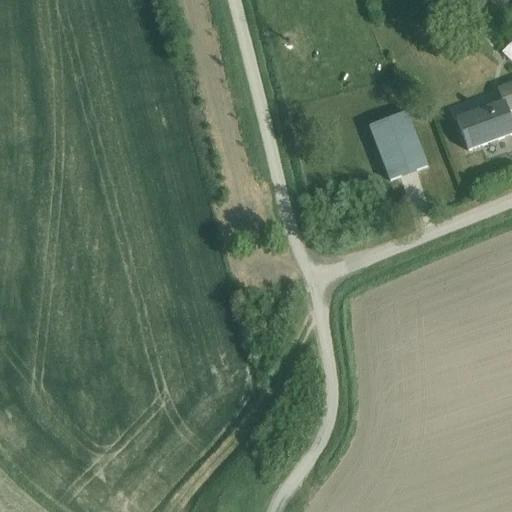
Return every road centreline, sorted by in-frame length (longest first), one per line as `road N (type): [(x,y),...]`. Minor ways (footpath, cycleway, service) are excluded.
road 1 (unclassified): [(233,0),(296,242),(315,281)]
road 2 (unclassified): [(315,281),(330,412),(276,511)]
road 3 (unclassified): [(511,202),(315,281)]
